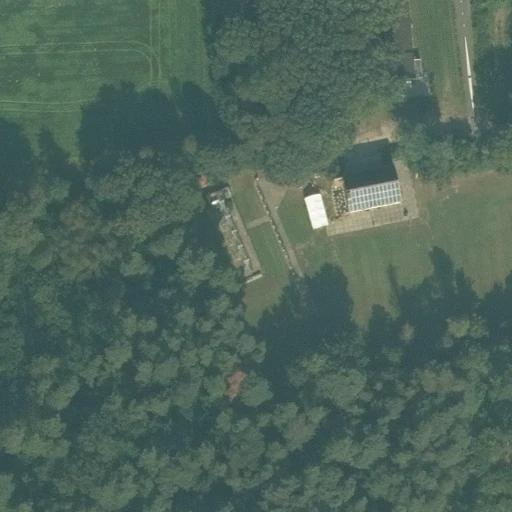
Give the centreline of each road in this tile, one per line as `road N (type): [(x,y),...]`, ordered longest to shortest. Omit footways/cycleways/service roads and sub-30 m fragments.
road 1 (track): [(0,502),(21,483),(283,388),(497,336)]
road 2 (track): [(316,148),(246,148),(80,185),(0,184)]
road 3 (unclassified): [(511,132),(316,148)]
